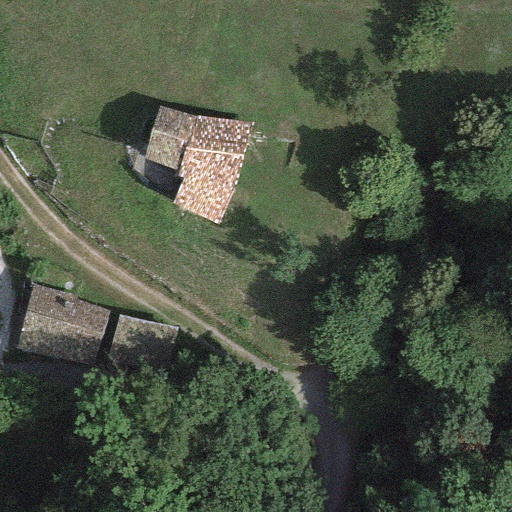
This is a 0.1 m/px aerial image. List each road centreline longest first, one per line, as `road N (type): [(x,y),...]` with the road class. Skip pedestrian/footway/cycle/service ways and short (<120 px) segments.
road 1 (track): [(0,165),(84,257),(269,380)]
road 2 (track): [(306,397),(269,380),(175,394),(54,376),(0,379)]
road 3 (track): [(306,397),(330,450),(318,511)]
